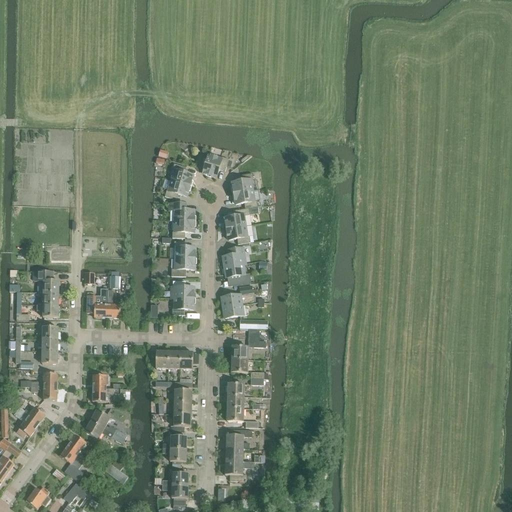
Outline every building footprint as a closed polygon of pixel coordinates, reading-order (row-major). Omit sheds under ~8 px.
[(209,157),(204,175),(217,179),(220,171),(226,173),(230,161),(223,158),(222,161),(209,157)] [(175,172),(173,182),(191,187),(194,177),(185,174),(187,169),(175,165),(173,171),(175,172)] [(233,184),(235,195),(253,192),(252,182),(254,182),(253,175),(241,177),(242,183),(233,184)] [(188,198),(191,187),(173,182),(170,192),(167,192),(165,198),(177,201),(179,196),(188,198)] [(255,203),(253,192),(235,195),(236,206),(245,205),(246,210),(250,210),(258,209),(257,202),(255,203)] [(170,222),(176,223),(195,223),(195,212),(186,212),(187,206),(170,205),(170,212),(171,212),(170,222)] [(232,205),(224,206),(225,214),(233,213),(232,205)] [(226,220),(228,231),(246,228),(244,217),(251,216),(250,210),(246,210),(233,212),(234,218),(226,220)] [(194,234),(195,223),(176,223),(175,233),(173,233),(173,239),(185,240),(186,234),(194,234)] [(248,238),(246,228),(228,231),(229,242),(238,240),(239,246),(251,244),(250,238),(248,238)] [(108,253),(109,238),(95,238),(94,252),(108,253)] [(177,260),(196,260),(196,249),(187,249),(187,243),(175,243),(175,249),(177,249),(177,260)] [(224,259),(225,269),(244,266),(246,266),(244,249),(232,251),(233,257),(224,259)] [(195,271),(196,260),(177,260),(176,270),(172,270),(172,278),(186,278),(187,271),(195,271)] [(244,266),(225,269),(227,279),(242,277),(241,279),(233,281),(234,288),(252,285),(250,275),(245,276),(244,266)] [(36,273),(36,283),(44,283),(44,294),(59,295),(60,282),(54,282),(54,273),(36,273)] [(86,275),(86,286),(94,286),(94,276),(86,275)] [(120,278),(119,278),(112,277),(111,290),(119,290),(120,278)] [(172,289),(172,300),(194,300),(195,289),(186,289),(186,283),(174,283),(174,289),(172,289)] [(252,288),(240,290),(241,296),(253,295),(252,288)] [(88,298),(87,315),(95,315),(95,319),(108,320),(108,306),(109,299),(109,292),(109,291),(102,291),(101,298),(101,306),(96,306),(96,298),(88,298)] [(59,307),(59,295),(44,294),(44,306),(59,307)] [(222,299),(224,310),(243,307),(241,296),(222,299)] [(194,311),(194,300),(172,300),(176,300),(175,310),(173,310),(173,317),(185,317),(186,311),(194,311)] [(22,316),(22,306),(17,306),(17,322),(30,323),(30,316),(22,316)] [(59,319),(59,307),(44,306),(37,306),(37,312),(44,313),(43,319),(59,319)] [(108,320),(121,320),(121,307),(108,306),(108,320)] [(243,307),(224,310),(225,320),(244,317),(243,307)] [(240,330),(249,330),(258,331),(259,331),(268,331),(268,322),(241,321),(240,330)] [(43,341),(58,341),(59,329),(43,329),(43,341)] [(249,330),(249,342),(254,343),(259,343),(259,331),(258,331),(249,330)] [(58,354),(58,341),(43,341),(43,353),(58,354)] [(233,348),(233,361),(249,362),(249,349),(233,348)] [(58,366),(58,354),(43,353),(39,353),(39,358),(43,358),(43,366),(58,366)] [(169,371),(169,353),(157,353),(157,370),(169,371)] [(182,354),(169,353),(169,371),(181,371),(182,354)] [(193,371),(194,354),(182,354),(181,371),(193,371)] [(248,374),(249,362),(233,361),(232,374),(248,374)] [(251,387),(264,387),(264,381),(264,374),(252,374),(251,387)] [(44,389),(58,389),(58,376),(45,376),(44,389)] [(94,377),(94,390),(107,390),(107,377),(94,377)] [(180,380),(180,384),(180,389),(193,389),(193,381),(180,380)] [(229,386),(228,398),(245,399),(245,386),(229,386)] [(57,402),(58,389),(44,389),(44,402),(57,402)] [(114,394),(114,390),(107,390),(94,390),(93,403),(107,403),(107,396),(114,396),(114,395),(114,394)] [(129,391),(121,391),(114,390),(114,394),(125,394),(125,400),(130,400),(129,391)] [(175,404),(192,404),(193,392),(175,392),(175,404)] [(228,398),(228,410),(244,411),(245,399),(228,398)] [(192,417),(192,404),(175,404),(175,416),(192,417)] [(9,439),(8,407),(1,407),(2,439),(9,439)] [(28,420),(38,428),(46,417),(35,409),(28,420)] [(244,423),(244,411),(228,410),(228,423),(244,423)] [(114,435),(126,441),(128,436),(117,431),(111,428),(110,429),(107,427),(111,419),(97,412),(91,423),(114,435)] [(191,429),(192,417),(175,416),(174,428),(191,429)] [(30,438),(38,428),(28,420),(18,434),(25,439),(27,436),(30,438)] [(107,435),(106,436),(124,445),(126,441),(114,435),(91,423),(86,434),(99,441),(103,433),(107,435)] [(227,438),(226,451),(244,451),(244,452),(250,452),(250,445),(245,445),(245,439),(252,439),(252,432),(232,432),(232,438),(227,438)] [(77,437),(69,448),(79,455),(87,445),(77,437)] [(163,450),(187,451),(188,439),(172,438),(171,446),(164,445),(164,446),(163,450)] [(22,453),(4,440),(0,446),(18,459),(22,453)] [(79,455),(69,448),(61,458),(72,466),(79,471),(83,464),(88,468),(94,460),(89,456),(86,460),(79,455)] [(187,463),(187,451),(163,450),(163,455),(171,455),(171,463),(187,463)] [(244,452),(244,451),(226,451),(226,464),(244,464),(244,452)] [(0,467),(0,483),(1,485),(10,473),(15,466),(11,463),(3,458),(0,462),(0,466),(1,467),(0,467)] [(107,473),(124,486),(129,479),(121,473),(124,468),(117,463),(113,468),(111,466),(107,473)] [(254,471),(254,464),(244,464),(226,464),(226,477),(231,477),(230,483),(247,483),(247,477),(244,476),(244,470),(254,471)] [(71,466),(65,474),(78,483),(84,475),(79,471),(72,466),(71,466)] [(53,476),(62,483),(66,478),(57,470),(53,476)] [(173,475),(173,483),(163,482),(163,487),(189,488),(189,476),(173,475)] [(64,488),(70,482),(66,479),(61,485),(64,488)] [(85,501),(86,499),(88,501),(92,499),(93,496),(90,494),(91,493),(82,490),(76,485),(64,500),(70,505),(78,496),(85,501)] [(189,500),(189,488),(163,487),(163,492),(173,492),(172,500),(174,500),(174,507),(186,508),(186,500),(189,500)] [(52,501),(47,498),(50,494),(43,489),(41,493),(37,490),(27,504),(38,511),(42,506),(46,509),(52,501)] [(320,498),(283,498),(283,510),(319,511),(320,498)]
